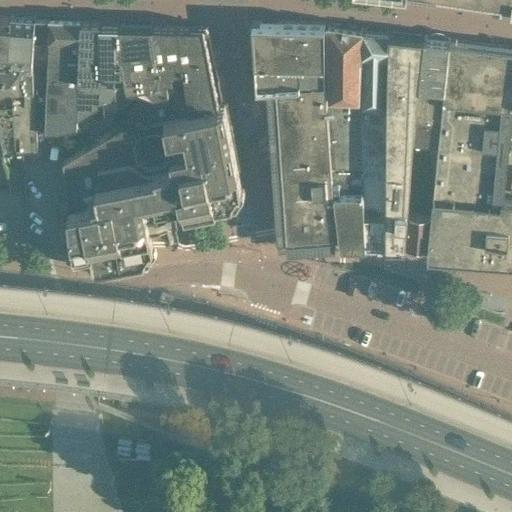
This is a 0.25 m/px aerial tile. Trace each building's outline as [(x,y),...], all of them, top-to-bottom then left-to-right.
[(12,101),(13,87),(8,86),(11,14),(0,13),(0,130),(5,153),(17,150),(14,118),(12,101)] [(33,63),(35,15),(11,14),(8,86),(13,87),(12,101),(14,118),(17,150),(38,149),(37,127),(34,73),(33,63)] [(79,114),(81,18),(51,16),(35,15),(33,63),(37,127),(48,128),(58,129),(79,124),(79,114)] [(102,84),(101,21),(101,19),(81,18),(79,114),(104,100),(102,84)] [(326,93),(325,22),(253,20),(257,85),(276,84),(272,101),(271,108),(270,110),(268,113),(268,117),(268,121),(268,124),(270,127),(272,130),(273,135),(273,139),(273,143),(274,146),(276,149),(281,146),(287,235),(339,232),(340,244),(366,244),(364,182),(334,180),(332,146),(330,117),(326,95),(326,93)] [(101,21),(102,84),(104,100),(105,113),(131,97),(124,69),(121,21),(101,21)] [(155,41),(152,22),(121,21),(124,69),(131,97),(140,94),(153,90),(151,71),(158,70),(158,57),(155,41)] [(204,23),(178,23),(152,22),(155,41),(158,57),(158,70),(151,71),(153,90),(140,94),(145,117),(219,102),(204,23)] [(362,84),(364,28),(328,22),(330,95),(326,95),(330,117),(332,146),(334,180),(364,182),(363,144),(363,122),(362,84)] [(364,28),(362,84),(363,122),(363,144),(363,153),(374,153),(374,147),(387,147),(388,137),(387,104),(389,31),(364,28)] [(413,143),(425,34),(389,31),(387,104),(388,137),(387,147),(387,170),(387,194),(387,222),(387,244),(406,245),(406,243),(408,222),(409,211),(408,211),(412,156),(413,143)] [(445,85),(450,37),(425,34),(413,143),(438,145),(439,145),(445,85)] [(511,139),(511,134),(511,45),(496,44),(488,43),(451,38),(451,37),(450,37),(445,85),(439,145),(438,145),(436,168),(432,211),(429,244),(428,254),(506,261),(511,261),(511,196),(504,196),(510,157),(509,157),(511,139)] [(219,102),(145,117),(124,121),(63,156),(72,234),(74,249),(74,254),(81,252),(80,248),(97,244),(102,267),(130,262),(146,259),(153,247),(147,216),(202,205),(216,202),(232,199),(232,201),(237,200),(245,189),(244,183),(242,184),(239,176),(237,162),(233,159),(232,155),(235,151),(232,139),(228,136),(226,136),(219,102)] [(374,153),(363,153),(364,182),(366,244),(387,244),(387,222),(387,194),(387,170),(387,147),(374,147),(374,153)] [(429,244),(432,211),(409,211),(408,222),(406,243),(429,244)] [(154,304),(142,300),(138,311),(150,315),(145,327),(157,331),(161,319),(172,324),(176,312),(165,308),(169,297),(158,293),(154,304)]
